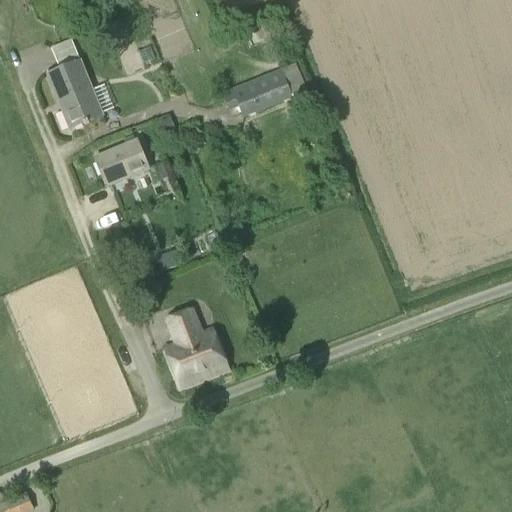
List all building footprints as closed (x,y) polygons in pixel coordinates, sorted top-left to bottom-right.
[(104,86),(92,91),(71,41),(51,49),(60,71),(48,76),(70,130),(102,117),(101,115),(114,110),(104,86)] [(243,119),(307,93),(295,66),(222,94),(228,112),(239,108),(243,119)] [(160,121),(164,132),(173,129),(169,117),(160,121)] [(107,188),(148,171),(136,143),(95,160),(107,188)] [(162,268),(176,263),(172,254),(159,259),(162,268)] [(181,388),(225,372),(210,334),(200,338),(191,313),(167,321),(176,345),(167,349),(181,388)] [(0,501),(0,511),(25,511),(34,509),(28,491),(0,501)]
